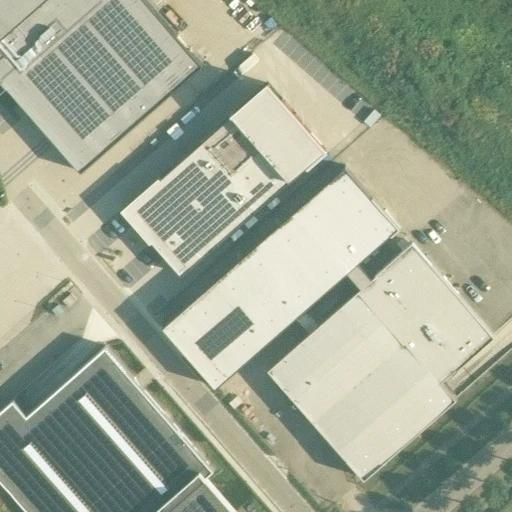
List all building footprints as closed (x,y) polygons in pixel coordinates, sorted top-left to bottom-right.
[(63,153),(80,172),(186,79),(203,65),(146,0),(0,0),(0,91),(3,89),(5,87),(63,153)] [(155,182),(123,209),(137,225),(136,226),(137,227),(138,226),(150,240),(149,241),(150,242),(151,241),(181,276),(325,149),(295,114),(296,114),(295,113),(294,114),(281,100),(283,99),(282,98),(281,99),(267,83),(235,112),(235,111),(232,113),(231,112),(230,113),(231,114),(159,178),(158,177),(157,177),(158,178),(155,181),(155,182)] [(344,165),(161,326),(185,354),(215,387),(296,316),(309,331),(321,321),(308,306),(347,272),(360,287),(372,276),(359,261),(398,227),(344,165)] [(441,380),(492,334),(411,242),(372,276),(360,287),(321,321),(309,331),(267,368),(363,478),(456,397),(441,380)] [(228,511),(201,480),(206,476),(213,469),(104,345),(26,414),(13,398),(0,409),(0,511),(228,511)]
